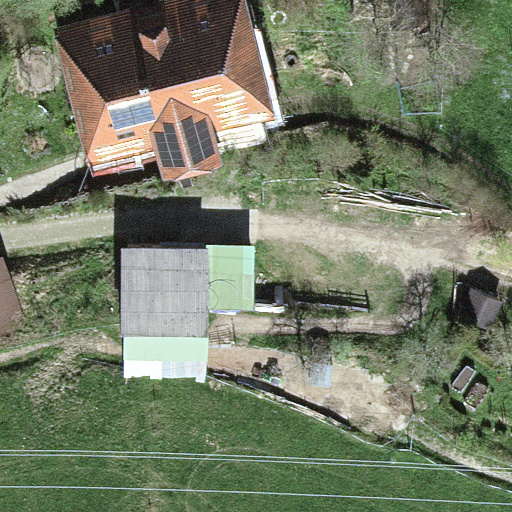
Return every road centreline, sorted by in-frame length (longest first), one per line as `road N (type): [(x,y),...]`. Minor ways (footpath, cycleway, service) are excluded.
road 1 (track): [(0,379),(86,363),(388,424),(511,475)]
road 2 (track): [(0,239),(212,219),(511,278)]
